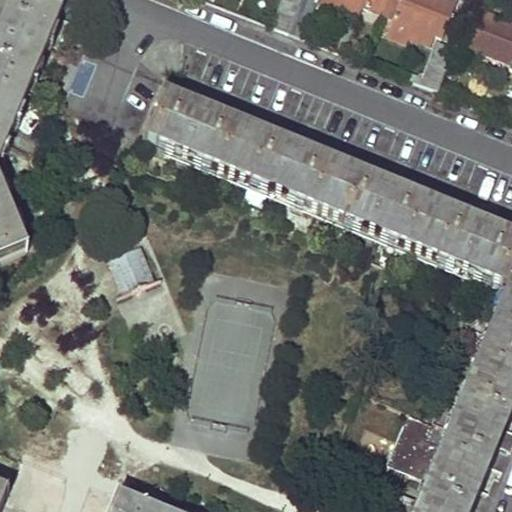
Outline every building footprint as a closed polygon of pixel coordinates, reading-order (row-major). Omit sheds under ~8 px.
[(11,0),(0,27),(0,266),(27,255),(0,190),(0,165),(61,18),(18,0),(11,0)] [(286,0),(274,32),(287,37),(302,0),(286,0)] [(318,0),(302,0),(287,37),(300,42),(318,0)] [(387,0),(330,0),(380,20),(387,0)] [(456,7),(438,0),(387,0),(380,20),(440,44),(456,7)] [(511,28),(484,17),(469,54),(511,70),(511,28)] [(411,77),(408,85),(437,96),(453,53),(437,46),(423,81),(411,77)] [(511,281),(511,241),(167,95),(147,142),(509,296),(445,448),(427,439),(431,427),(408,418),(396,448),(384,475),(405,484),(409,477),(429,485),(417,511),(472,511),(511,418),(511,286),(510,286),(511,281)] [(139,251),(108,264),(123,299),(154,286),(139,251)] [(144,511),(119,501),(114,511),(144,511)]
